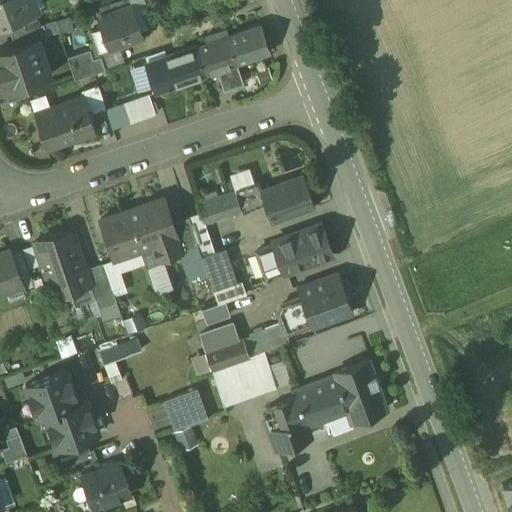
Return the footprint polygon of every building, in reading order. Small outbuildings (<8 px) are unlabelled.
[(0,0),(0,22),(22,14),(38,7),(35,0),(0,0)] [(132,4),(99,16),(103,28),(93,31),(100,51),(110,47),(110,48),(143,36),(132,4)] [(22,14),(0,22),(0,36),(11,33),(27,28),(22,14)] [(27,28),(11,33),(15,45),(39,37),(39,38),(60,31),(56,19),(27,28)] [(261,24),(228,35),(237,62),(270,52),(261,24)] [(228,35),(197,45),(206,73),(224,67),(231,88),(244,83),(237,62),(228,35)] [(15,45),(11,46),(10,46),(0,49),(0,80),(2,80),(5,89),(28,82),(51,74),(39,38),(39,37),(15,45)] [(197,45),(146,63),(155,91),(206,73),(197,45)] [(91,48),(68,56),(75,78),(106,68),(101,55),(93,57),(91,48)] [(28,82),(5,89),(9,101),(32,93),(28,82)] [(99,84),(81,90),(83,95),(90,114),(107,108),(99,84)] [(149,93),(124,102),(131,121),(156,113),(149,93)] [(83,95),(35,111),(48,148),(96,132),(90,114),(83,95)] [(259,182),(236,190),(242,209),(243,210),(266,202),(273,220),(315,205),(304,173),(261,189),(259,182)] [(236,190),(198,203),(204,222),(242,209),(236,190)] [(164,196),(101,217),(115,257),(141,248),(142,248),(139,237),(150,234),(158,257),(158,258),(182,249),(172,221),(164,196)] [(189,215),(172,221),(182,249),(185,248),(199,244),(189,215)] [(322,222),(275,239),(276,243),(285,266),(287,271),(333,254),(322,222)] [(72,227),(36,239),(53,291),(89,279),(86,268),(72,227)] [(158,257),(150,234),(139,237),(142,248),(141,248),(154,288),(155,287),(146,262),(150,264),(157,262),(158,258),(158,257)] [(276,243),(258,249),(266,272),(285,266),(276,243)] [(203,255),(199,244),(185,248),(192,267),(205,262),(202,255),(203,255)] [(203,255),(202,255),(205,262),(214,289),(237,282),(225,247),(203,255)] [(11,248),(0,252),(0,293),(22,285),(25,292),(27,291),(11,248)] [(115,296),(104,262),(86,268),(90,279),(89,279),(97,302),(115,296)] [(339,271),(298,286),(301,296),(282,303),(278,311),(282,320),(286,331),(287,331),(311,322),(313,326),(354,311),(339,271)] [(226,300),(202,308),(207,322),(230,313),(226,300)] [(282,320),(266,325),(274,347),(290,341),(287,331),(286,331),(282,320)] [(233,322),(200,334),(205,349),(239,338),(233,322)] [(266,325),(249,331),(250,334),(257,353),(265,350),(274,347),(266,325)] [(239,338),(205,349),(212,368),(257,353),(250,334),(239,338)] [(138,338),(100,352),(104,362),(104,361),(115,357),(116,359),(128,355),(128,354),(142,349),(138,338)] [(257,353),(212,368),(224,404),(277,386),(265,350),(257,353)] [(115,357),(104,361),(112,381),(122,377),(116,359),(115,357)] [(335,374),(293,389),(298,402),(306,424),(307,424),(348,409),(352,420),(386,407),(369,359),(335,372),(335,374)] [(67,369),(26,384),(38,417),(46,414),(45,413),(79,402),(78,401),(67,369)] [(198,386),(164,399),(175,429),(208,416),(198,386)] [(79,402),(45,413),(46,414),(57,447),(99,432),(86,398),(78,401),(79,402)] [(298,402),(268,413),(280,446),(311,435),(307,424),(306,424),(298,402)] [(151,407),(157,422),(168,417),(162,403),(151,407)] [(20,432),(6,437),(9,444),(1,447),(7,460),(27,453),(20,432)] [(94,447),(60,459),(64,470),(98,458),(94,447)] [(120,460),(82,473),(94,506),(131,492),(120,460)] [(511,511),(511,480),(501,484),(511,511)]
